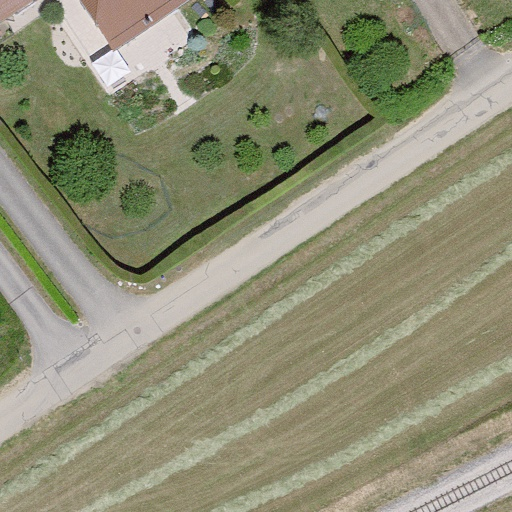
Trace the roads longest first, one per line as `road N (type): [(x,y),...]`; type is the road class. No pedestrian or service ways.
road 1 (residential): [(511,83),(127,339)]
road 2 (residential): [(127,339),(0,175)]
road 3 (residential): [(0,265),(79,372)]
